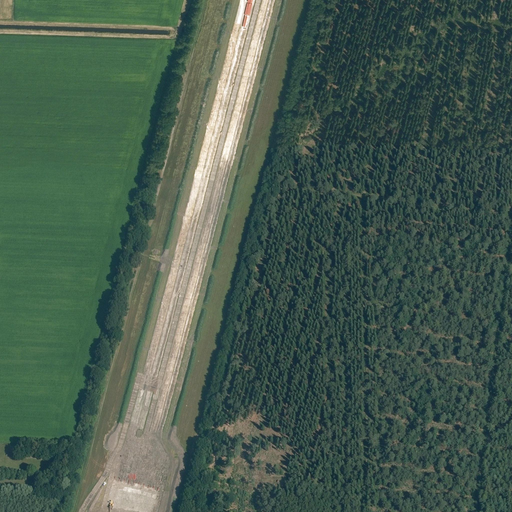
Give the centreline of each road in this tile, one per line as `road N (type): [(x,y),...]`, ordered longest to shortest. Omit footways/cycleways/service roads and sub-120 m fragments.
road 1 (track): [(204,0),(73,511)]
road 2 (track): [(486,421),(511,236)]
